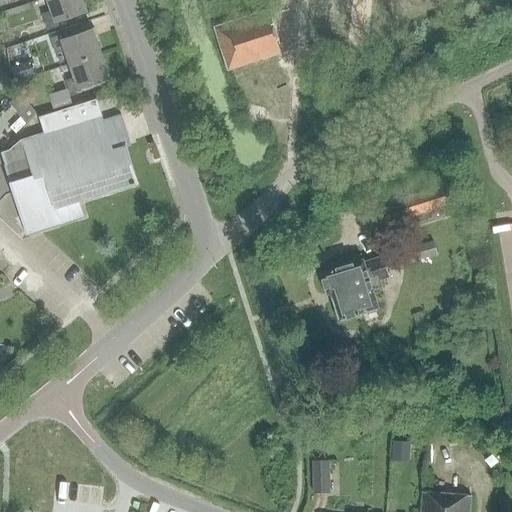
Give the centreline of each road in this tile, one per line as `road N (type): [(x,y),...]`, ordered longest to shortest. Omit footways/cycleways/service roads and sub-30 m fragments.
road 1 (residential): [(212,253),(289,175),(511,66)]
road 2 (tertiary): [(212,253),(123,0)]
road 3 (unclassified): [(206,511),(130,480),(51,399)]
road 4 (residential): [(113,341),(0,230)]
road 5 (tertiary): [(113,341),(212,253)]
